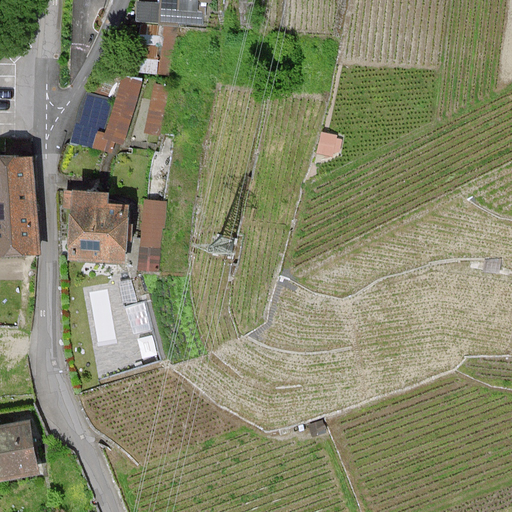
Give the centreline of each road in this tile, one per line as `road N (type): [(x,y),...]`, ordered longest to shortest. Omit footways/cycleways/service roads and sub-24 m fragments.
road 1 (residential): [(49,134),(50,361),(112,511)]
road 2 (unclassified): [(115,0),(49,134)]
road 3 (residential): [(54,0),(49,134)]
